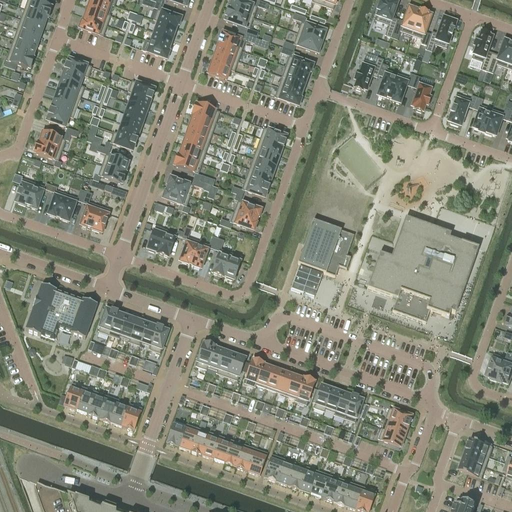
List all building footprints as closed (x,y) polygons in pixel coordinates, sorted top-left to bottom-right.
[(27,0),(27,1),(23,11),(46,19),(46,20),(47,20),(51,9),(40,5),(42,0),(27,0)] [(90,0),(87,10),(105,17),(106,16),(109,7),(109,6),(90,0)] [(90,0),(109,6),(109,7),(113,9),(114,8),(116,0),(90,0)] [(150,0),(150,2),(150,3),(155,5),(161,7),(161,6),(163,1),(185,9),(185,8),(186,8),(188,2),(188,0),(150,0)] [(229,7),(230,7),(228,11),(227,11),(253,20),(256,9),(266,12),(268,6),(256,2),(254,8),(232,0),(232,1),(231,1),(229,7)] [(313,0),(311,5),(322,8),(324,0),(313,0)] [(324,0),(322,8),(332,12),(336,1),(336,2),(336,0),(324,0)] [(378,14),(374,23),(387,28),(384,38),(390,40),(391,40),(394,32),(396,25),(397,22),(391,20),(396,6),(394,5),(394,4),(385,0),(385,1),(382,1),(380,5),(379,5),(376,13),(378,14)] [(153,22),(157,24),(176,30),(177,27),(178,28),(181,20),(159,12),(161,7),(155,5),(153,10),(156,11),(153,22)] [(291,7),(289,11),(304,16),(306,12),(291,7)] [(396,25),(394,32),(410,38),(419,13),(415,12),(415,11),(409,9),(409,10),(408,9),(405,16),(403,22),(402,27),(396,25)] [(87,10),(83,20),(106,28),(110,18),(106,16),(105,17),(87,10)] [(23,11),(20,21),(43,30),(46,20),(46,19),(23,11)] [(246,30),(244,36),(250,38),(256,40),(258,34),(249,31),(253,20),(227,11),(225,18),(225,19),(224,23),(246,30)] [(419,13),(410,38),(411,38),(422,42),(420,46),(426,48),(430,37),(424,35),(431,17),(427,16),(427,15),(419,13),(419,12),(419,13)] [(300,24),(296,36),(321,44),(323,40),(325,34),(325,33),(303,25),(305,19),(294,15),(292,21),(300,24)] [(310,17),(309,21),(324,26),(325,22),(310,17)] [(81,23),(78,30),(79,31),(98,37),(102,39),(106,28),(83,20),(82,23),(81,23)] [(426,48),(424,52),(431,55),(434,47),(446,51),(450,39),(453,32),(455,24),(453,23),(445,20),(445,21),(443,20),(440,28),(439,28),(437,34),(437,36),(431,34),(430,37),(426,48)] [(20,21),(16,32),(39,40),(43,30),(20,21)] [(157,24),(154,34),(172,40),(176,30),(157,24)] [(16,32),(12,42),(35,50),(39,40),(16,32)] [(475,49),(471,61),(481,65),(479,72),(486,74),(492,55),(487,53),(487,51),(488,51),(490,46),(489,46),(492,38),(490,38),(491,36),(481,32),(478,40),(475,39),(472,48),(475,49)] [(154,34),(150,44),(168,50),(172,40),(154,34)] [(218,45),(241,53),(245,43),(248,44),(250,38),(244,36),(242,42),(222,34),(220,40),(219,40),(218,45)] [(320,48),(321,44),(296,36),(292,47),(284,44),(282,49),(293,53),(295,48),(317,56),(317,55),(318,55),(320,49),(320,48)] [(116,37),(114,43),(120,45),(122,40),(116,37)] [(492,55),(486,74),(492,76),(495,67),(506,71),(511,53),(511,44),(511,43),(505,41),(505,42),(504,41),(498,57),(492,55)] [(12,42),(9,52),(32,60),(35,50),(12,42)] [(150,44),(146,55),(165,61),(166,62),(168,54),(167,53),(168,50),(150,44)] [(214,55),(237,63),(241,53),(218,45),(217,46),(218,46),(214,55)] [(285,69),(308,77),(309,74),(310,75),(312,67),(297,61),(291,59),(293,53),(282,49),(279,55),(288,58),(285,69)] [(9,52),(3,69),(14,73),(16,67),(29,71),(33,61),(33,60),(32,60),(9,52)] [(214,55),(211,66),(234,74),(237,63),(214,55)] [(356,74),(353,82),(356,83),(353,91),(361,93),(362,92),(365,93),(371,78),(376,80),(377,78),(382,66),(383,62),(366,56),(359,75),(356,74)] [(64,71),(64,72),(64,71),(83,78),(82,78),(87,80),(91,69),(86,67),(68,61),(66,66),(64,71)] [(234,74),(211,66),(207,76),(225,83),(229,73),(234,74)] [(383,80),(376,98),(384,101),(385,99),(388,100),(397,76),(386,72),(387,68),(382,66),(377,78),(383,80)] [(308,77),(285,69),(281,79),(304,87),(308,77)] [(64,72),(61,82),(79,88),(82,78),(83,78),(64,71),(64,72)] [(104,73),(102,79),(107,81),(110,75),(104,73)] [(397,76),(388,100),(392,101),(391,103),(399,106),(406,88),(411,90),(415,78),(409,76),(408,80),(397,76)] [(413,102),(411,109),(414,110),(414,112),(422,115),(424,107),(427,108),(430,100),(427,99),(433,84),(415,78),(411,90),(417,92),(415,96),(413,102)] [(277,89),(300,97),(304,87),(281,79),(277,89)] [(61,82),(57,92),(80,100),(84,90),(84,89),(79,88),(61,82)] [(127,94),(131,96),(132,95),(150,102),(150,103),(151,102),(152,97),(154,91),(135,85),(131,83),(127,94)] [(299,100),(300,97),(277,89),(274,100),(298,108),(300,101),(299,100)] [(57,92),(53,102),(76,110),(80,100),(57,92)] [(131,96),(128,106),(147,112),(150,102),(132,95),(131,96)] [(450,116),(447,124),(450,125),(449,126),(457,129),(457,128),(460,129),(467,109),(472,111),(477,100),(471,97),(469,101),(457,97),(452,109),(449,116),(450,116)] [(478,113),(472,130),(478,132),(478,134),(491,138),(483,135),(491,112),(480,108),(482,102),(477,100),(472,111),(478,113)] [(50,112),(68,119),(72,121),(73,120),(76,110),(53,102),(50,112)] [(128,106),(124,116),(143,122),(147,112),(128,106)] [(215,126),(219,114),(195,106),(191,117),(192,117),(215,126)] [(491,112),(483,135),(491,138),(491,137),(495,138),(501,121),(506,123),(510,112),(504,110),(502,116),(491,112)] [(49,112),(46,122),(64,129),(68,119),(50,112),(49,112)] [(124,116),(121,126),(139,132),(143,122),(124,116)] [(212,135),(215,126),(192,117),(189,127),(212,135)] [(117,136),(136,143),(136,142),(139,132),(121,126),(117,136)] [(189,127),(185,137),(208,146),(212,135),(189,127)] [(67,130),(64,136),(70,138),(76,140),(78,134),(67,130)] [(263,130),(259,141),(282,149),(283,148),(282,148),(283,145),(284,145),(284,144),(286,138),(263,130)] [(38,144),(38,145),(61,153),(65,142),(68,143),(70,138),(64,136),(62,141),(42,134),(41,136),(40,135),(39,141),(38,144)] [(106,144),(103,149),(109,152),(112,146),(132,153),(134,148),(136,142),(136,143),(117,136),(113,134),(109,145),(106,144)] [(181,148),(204,156),(208,146),(185,137),(181,148)] [(282,149),(259,141),(256,151),(278,159),(282,149)] [(37,144),(33,155),(55,163),(53,168),(59,170),(61,165),(57,164),(61,153),(38,145),(38,144),(37,144)] [(98,148),(96,153),(105,156),(101,167),(124,175),(128,165),(108,157),(107,157),(110,152),(109,152),(103,149),(98,148)] [(204,156),(181,148),(178,157),(201,165),(204,156)] [(275,169),(278,159),(256,151),(252,161),(275,169)] [(193,181),(204,185),(199,183),(201,177),(197,176),(201,165),(178,157),(177,157),(173,168),(195,175),(193,181)] [(248,171),(271,179),(275,169),(252,161),(248,171)] [(94,177),(92,182),(98,184),(100,179),(121,186),(125,176),(125,175),(124,175),(101,167),(97,178),(94,177)] [(271,179),(248,171),(245,181),(268,189),(271,179)] [(166,190),(189,198),(193,188),(202,191),(204,185),(193,181),(191,187),(169,179),(167,187),(166,190)] [(17,198),(15,204),(17,205),(17,206),(25,208),(33,185),(23,181),(19,192),(18,192),(16,198),(17,198)] [(230,194),(235,196),(241,198),(243,193),(264,200),(266,195),(267,193),(266,193),(267,190),(268,191),(268,189),(245,181),(241,192),(232,189),(230,194)] [(33,185),(25,208),(30,210),(36,212),(43,191),(49,193),(51,188),(45,186),(44,189),(33,185)] [(55,195),(47,217),(55,219),(58,220),(66,197),(56,193),(57,190),(51,188),(49,193),(55,195)] [(189,198),(166,190),(165,193),(162,201),(183,208),(181,214),(187,216),(189,210),(186,209),(189,198)] [(66,197),(58,220),(61,221),(61,222),(68,224),(76,203),(82,205),(86,194),(80,192),(76,201),(66,197)] [(87,207),(80,227),(85,229),(85,230),(90,232),(99,208),(88,205),(91,196),(86,194),(82,205),(87,207)] [(233,214),(256,222),(257,219),(258,219),(261,212),(239,204),(241,198),(235,196),(233,202),(237,203),(233,214)] [(99,208),(90,232),(91,232),(91,231),(101,235),(104,229),(106,223),(109,212),(99,208)] [(255,225),(256,222),(233,214),(229,224),(221,221),(218,227),(230,231),(232,225),(253,233),(256,225),(255,225)] [(455,316),(478,251),(449,240),(450,236),(404,220),(390,260),(379,256),(367,291),(395,301),(391,313),(425,324),(429,313),(448,320),(450,314),(455,316)] [(312,223),(297,266),(334,280),(338,269),(346,271),(350,259),(346,258),(353,237),(312,223)] [(157,256),(165,232),(155,228),(146,251),(148,252),(148,253),(153,255),(153,254),(157,255),(156,256),(157,256)] [(187,266),(190,267),(198,244),(187,240),(191,231),(185,229),(183,234),(181,240),(186,242),(179,264),(187,266)] [(175,238),(181,240),(183,234),(177,232),(176,236),(165,232),(157,256),(168,260),(175,238)] [(208,247),(198,244),(190,267),(193,268),(192,268),(200,271),(208,250),(213,252),(217,241),(212,238),(208,247)] [(211,275),(222,279),(231,255),(220,251),(223,243),(217,241),(213,252),(219,254),(211,275)] [(241,259),(231,255),(222,279),(223,279),(223,278),(226,279),(226,280),(231,282),(231,281),(233,282),(241,259)] [(299,269),(291,291),(313,299),(321,277),(299,269)] [(41,287),(37,298),(36,298),(34,304),(32,309),(33,309),(25,332),(40,337),(54,341),(58,330),(70,334),(70,335),(84,341),(97,306),(82,301),(81,302),(55,293),(56,292),(41,287)] [(108,338),(116,315),(116,314),(111,312),(111,313),(105,311),(97,334),(108,338)] [(126,318),(116,315),(108,338),(118,341),(126,318)] [(128,345),(136,322),(126,318),(118,341),(119,339),(128,342),(128,345)] [(146,325),(136,322),(128,345),(138,348),(146,325)] [(146,325),(138,348),(139,349),(140,344),(150,347),(148,352),(156,329),(146,325)] [(156,329),(148,352),(159,356),(163,345),(165,340),(167,333),(162,331),(162,330),(156,329)] [(511,340),(511,336),(505,334),(503,340),(511,343),(511,340)] [(207,370),(214,350),(214,348),(203,345),(200,352),(198,357),(199,357),(195,368),(206,372),(207,370)] [(214,350),(207,370),(216,373),(215,376),(216,376),(224,353),(214,350)] [(224,353),(216,376),(226,380),(234,357),(224,353)] [(496,384),(497,384),(505,360),(494,356),(489,368),(487,373),(488,373),(486,379),(490,380),(489,381),(496,383),(496,384)] [(234,357),(226,380),(236,383),(245,360),(234,357)] [(497,384),(502,386),(502,384),(508,387),(511,376),(511,362),(505,360),(497,384)] [(255,387),(263,367),(263,366),(252,362),(243,386),(254,390),(255,387)] [(255,387),(265,391),(272,370),(263,367),(255,387)] [(283,374),(272,370),(265,391),(275,394),(283,374)] [(285,398),(293,377),(283,374),(275,394),(285,398)] [(293,377),(285,398),(295,402),(294,404),(302,381),(293,377)] [(302,381),(294,404),(305,408),(314,384),(303,380),(302,381)] [(63,408),(75,413),(83,390),(71,385),(63,408)] [(320,387),(312,410),(323,414),(331,391),(320,387)] [(95,394),(83,390),(75,413),(87,417),(95,394)] [(324,412),(334,415),(333,417),(333,418),(341,395),(331,391),(323,414),(324,412)] [(98,421),(106,398),(95,394),(87,417),(98,421)] [(351,398),(341,395),(333,418),(343,421),(351,398)] [(118,402),(106,398),(98,421),(102,422),(109,425),(109,424),(110,425),(118,402)] [(362,402),(357,400),(351,398),(343,421),(354,425),(362,402)] [(118,402),(110,425),(121,429),(129,406),(127,410),(117,407),(118,402)] [(132,433),(133,433),(135,427),(136,427),(138,421),(137,421),(141,410),(129,406),(121,429),(125,430),(125,431),(132,433)] [(385,421),(408,429),(412,418),(388,410),(385,421)] [(408,429),(385,421),(381,431),(404,440),(408,429)] [(174,448),(178,449),(186,426),(184,431),(172,427),(170,433),(168,438),(166,445),(167,445),(167,446),(174,448)] [(190,453),(198,431),(186,426),(178,449),(190,453)] [(201,458),(201,457),(209,434),(198,431),(190,453),(189,454),(201,458)] [(404,440),(381,431),(377,442),(401,450),(404,440)] [(221,439),(209,434),(201,457),(212,461),(221,439)] [(221,439),(212,461),(224,466),(232,443),(221,439)] [(469,445),(466,452),(488,459),(492,449),(490,448),(491,446),(482,443),(481,445),(471,442),(470,446),(469,445)] [(232,443),(224,466),(225,466),(231,468),(236,470),(244,447),(232,443)] [(247,474),(255,451),(244,447),(236,470),(235,470),(243,473),(243,472),(247,474)] [(247,474),(259,478),(267,455),(255,451),(247,474)] [(465,459),(464,462),(485,470),(488,459),(466,452),(464,458),(465,459)] [(262,480),(274,484),(283,461),(271,456),(262,480)] [(294,465),(283,461),(274,484),(286,489),(293,469),(294,465)] [(485,470),(464,462),(462,466),(461,466),(459,472),(481,480),(485,470)] [(286,489),(297,492),(304,473),(293,469),(286,489)] [(317,473),(305,469),(304,473),(297,492),(309,497),(317,473)] [(309,497),(320,501),(329,477),(317,473),(309,497)] [(329,477),(320,501),(332,505),(340,481),(329,477)] [(71,511),(66,497),(45,486),(41,485),(35,484),(23,481),(34,511),(71,511)] [(344,509),(352,485),(340,481),(332,505),(344,509)] [(344,509),(352,511),(355,511),(364,489),(352,485),(344,509)] [(368,511),(375,493),(364,489),(355,511),(368,511)] [(109,511),(68,497),(73,511),(109,511)] [(458,501),(455,507),(456,507),(453,511),(473,511),(476,507),(464,502),(463,503),(458,501)]
